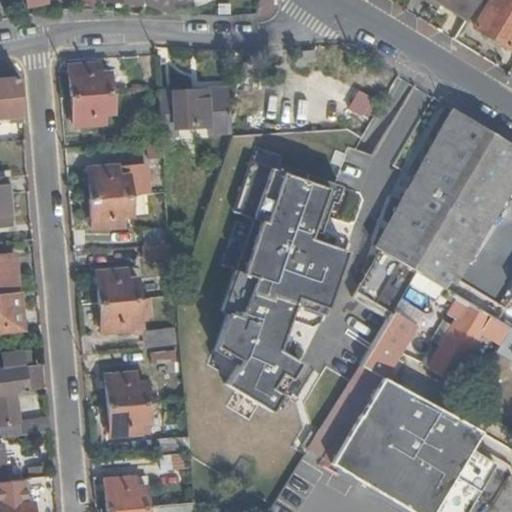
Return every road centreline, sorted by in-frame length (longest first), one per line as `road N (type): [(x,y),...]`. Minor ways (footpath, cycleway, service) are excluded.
road 1 (residential): [(35,40),(73,511)]
road 2 (residential): [(332,6),(299,32),(35,40)]
road 3 (unclassified): [(332,6),(511,115)]
